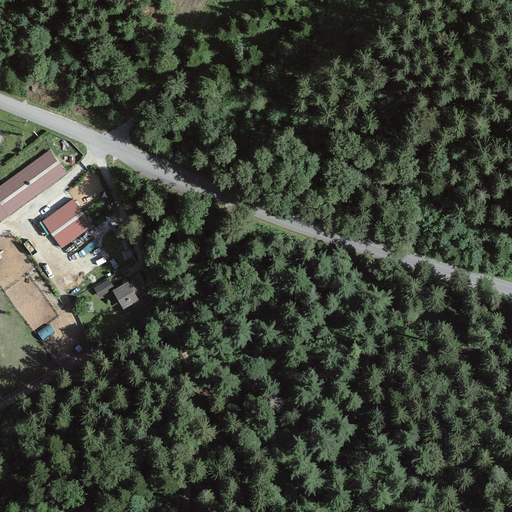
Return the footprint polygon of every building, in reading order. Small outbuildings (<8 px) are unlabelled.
[(50,149),(0,184),(0,200),(9,212),(66,171),(50,149)] [(92,224),(73,198),(49,215),(68,241),(92,224)] [(0,219),(9,212),(0,200),(0,219)] [(18,281),(13,274),(1,283),(6,290),(18,281)] [(114,288),(109,278),(95,287),(100,296),(113,289),(114,288)] [(114,288),(113,289),(124,308),(139,300),(128,280),(114,288)] [(25,290),(20,283),(8,291),(13,298),(25,290)] [(56,332),(50,325),(38,333),(44,341),(56,332)]
